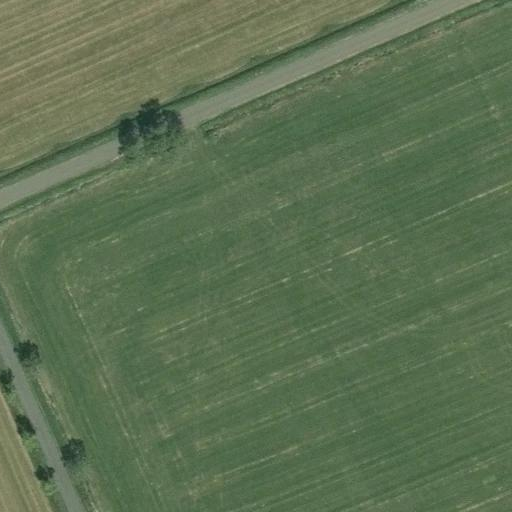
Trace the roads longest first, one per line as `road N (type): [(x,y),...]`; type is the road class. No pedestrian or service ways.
road 1 (unclassified): [(0,199),(457,0)]
road 2 (unclassified): [(81,511),(0,320)]
